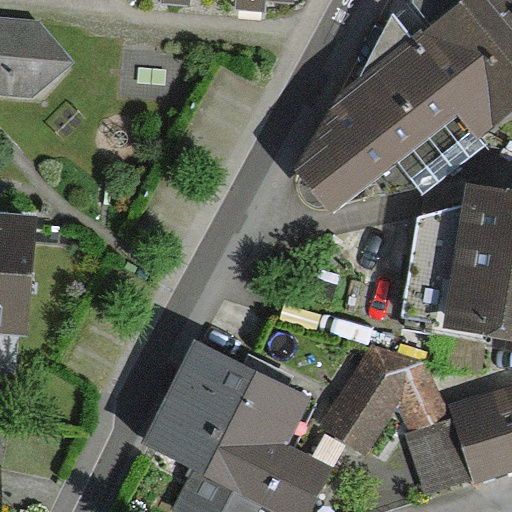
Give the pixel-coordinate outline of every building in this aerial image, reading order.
[(297,0),(125,0),(137,13),(296,25),(297,0)] [(511,0),(417,0),(416,4),(445,35),(422,50),(340,116),(298,193),(332,237),(456,141),(471,158),(498,137),(500,118),(511,106),(511,0)] [(42,28),(0,25),(0,106),(37,109),(75,72),(42,28)] [(423,217),(405,317),(511,335),(511,195),(472,188),(468,206),(426,218),(423,217)] [(0,218),(0,340),(30,342),(38,221),(0,218)] [(425,500),(511,472),(511,386),(441,409),(417,362),(373,351),(322,434),(358,460),(394,410),(400,423),(425,500)] [(146,459),(193,482),(177,511),(319,511),(334,483),(289,461),(312,416),(197,358),(170,411),(146,459)]
